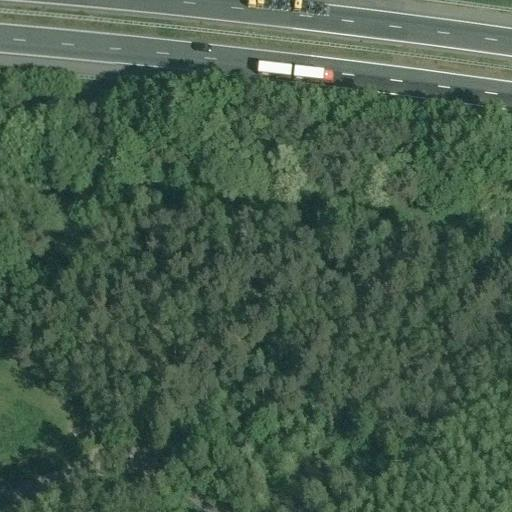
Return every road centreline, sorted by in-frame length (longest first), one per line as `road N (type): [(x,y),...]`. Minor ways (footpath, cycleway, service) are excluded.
road 1 (motorway): [(0,37),(511,96)]
road 2 (motorway): [(511,36),(223,0)]
road 3 (unclassified): [(208,511),(135,460),(105,463),(0,502)]
